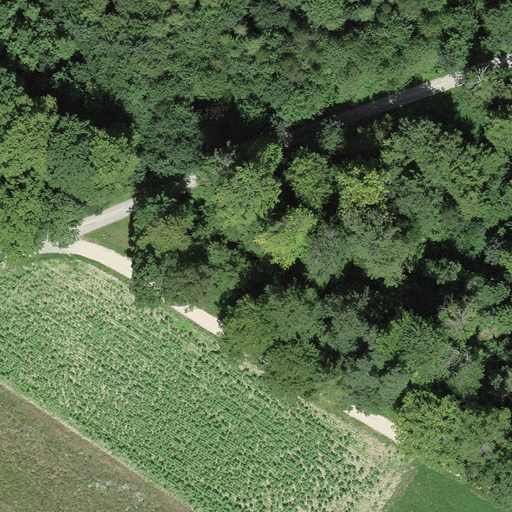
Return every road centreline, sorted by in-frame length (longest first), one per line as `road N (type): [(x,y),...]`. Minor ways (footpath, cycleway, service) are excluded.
road 1 (track): [(144,274),(511,498)]
road 2 (track): [(135,199),(273,138),(511,60)]
